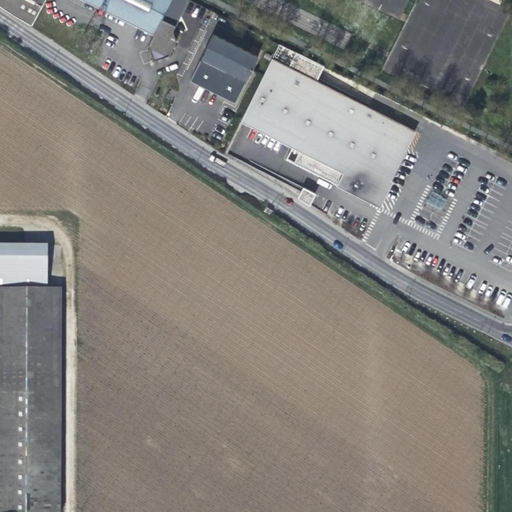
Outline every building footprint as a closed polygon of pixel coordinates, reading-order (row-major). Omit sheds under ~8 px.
[(0,0),(0,6),(30,26),(43,0),(0,0)] [(80,0),(135,27),(147,0),(80,0)] [(147,0),(135,27),(151,35),(146,45),(152,59),(166,55),(173,40),(170,30),(172,26),(159,19),(168,0),(147,0)] [(210,34),(187,81),(232,103),(255,56),(210,34)] [(382,202),(414,130),(368,106),(375,92),(279,44),(272,58),(241,123),(293,146),(285,160),(381,206),(382,202)] [(302,188),(298,200),(311,205),(315,193),(302,188)] [(0,281),(46,282),(46,246),(0,245),(0,281)] [(0,289),(0,511),(59,511),(61,290),(0,289)]
